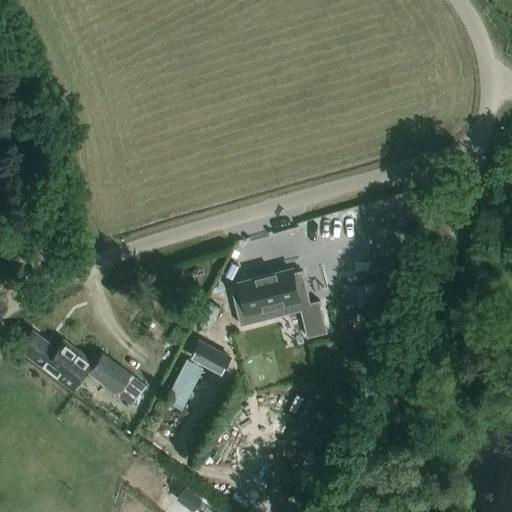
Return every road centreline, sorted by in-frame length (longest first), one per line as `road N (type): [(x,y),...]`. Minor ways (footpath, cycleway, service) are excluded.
road 1 (unclassified): [(474,149),(124,251),(0,310)]
road 2 (unclassified): [(346,511),(474,149)]
